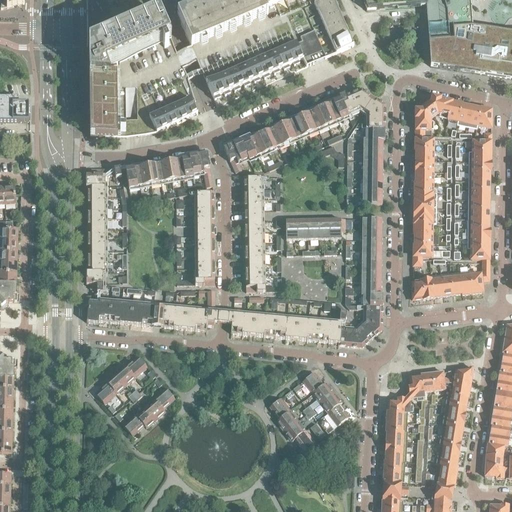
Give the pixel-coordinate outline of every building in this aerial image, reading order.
[(0,0),(0,1),(1,2),(1,11),(7,9),(9,9),(24,5),(24,0),(0,0)] [(131,27),(89,46),(89,73),(91,73),(91,77),(89,77),(90,139),(118,139),(126,138),(137,137),(138,137),(148,135),(157,134),(160,133),(166,130),(167,130),(170,128),(176,126),(177,125),(180,124),(186,121),(187,121),(189,120),(196,117),(198,116),(217,108),(235,100),(237,99),(255,91),(257,90),(275,82),(277,81),(295,74),(296,73),(306,68),(314,65),(325,60),(326,60),(336,55),(349,50),(353,48),(350,39),(346,31),(342,22),(339,14),(335,6),(332,0),(215,0),(184,14),(177,17),(163,23),(160,17),(159,15),(158,15),(145,21),(144,22),(131,27)] [(470,0),(361,0),(366,12),(366,13),(375,12),(380,11),(396,10),(397,11),(397,12),(411,11),(410,9),(426,8),(430,68),(511,80),(511,35),(472,29),(470,0)] [(350,94),(339,98),(340,101),(347,117),(350,115),(351,117),(360,114),(361,115),(363,116),(373,100),(370,97),(361,92),(351,97),(350,94)] [(432,102),(425,107),(434,118),(438,115),(448,117),(451,104),(440,101),(432,99),(432,102)] [(0,125),(19,125),(19,124),(29,124),(29,106),(19,106),(19,100),(0,100),(0,125)] [(373,100),(363,116),(364,116),(365,115),(368,117),(368,127),(368,131),(385,131),(385,108),(377,102),(373,100)] [(340,101),(330,106),(339,126),(349,121),(348,119),(347,117),(340,101)] [(448,117),(447,121),(458,124),(462,107),(462,106),(451,104),(448,117)] [(330,106),(320,110),(329,130),(339,126),(330,106)] [(416,112),(416,121),(416,133),(420,133),(423,133),(427,133),(430,133),(430,121),(434,118),(425,107),(419,112),(416,112)] [(458,124),(457,127),(467,130),(471,109),(462,107),(458,124)] [(471,109),(467,130),(477,132),(477,128),(480,111),(471,109)] [(320,110),(310,114),(319,134),(329,130),(320,110)] [(480,111),(477,128),(491,131),(491,112),(480,110),(480,111)] [(310,114),(301,119),(309,139),(319,134),(310,114)] [(301,119),(291,123),(300,143),(309,139),(301,119)] [(291,123),(281,127),(290,147),(300,143),(291,123)] [(281,127),(271,132),(280,152),(290,147),(281,127)] [(385,142),(385,131),(368,131),(365,131),(365,142),(383,142),(385,142)] [(271,132),(261,136),(270,156),(280,152),(271,132)] [(261,136),(251,140),(260,160),(270,156),(261,136)] [(251,140),(242,145),(249,163),(250,163),(249,163),(250,165),(260,160),(251,140)] [(415,141),(415,153),(416,153),(433,153),(433,142),(431,142),(427,142),(423,142),(419,141),(416,141),(415,141)] [(365,142),(363,142),(363,153),(383,153),(383,142),(365,142)] [(241,143),(231,147),(237,161),(238,164),(239,167),(240,168),(249,163),(250,163),(249,163),(242,145),(241,143)] [(473,143),(472,154),(491,155),(491,144),(490,144),(485,144),(473,143)] [(237,161),(231,147),(224,150),(230,164),(237,161)] [(336,161),(340,156),(335,153),(331,158),(336,161)] [(383,153),(363,153),(363,164),(383,164),(383,153)] [(416,153),(416,164),(433,164),(433,153),(416,153)] [(469,154),(468,164),(491,164),(491,155),(472,154),(469,154)] [(207,155),(200,156),(203,171),(209,170),(210,170),(207,155)] [(200,156),(189,158),(189,160),(192,178),(193,179),(193,180),(204,178),(204,177),(203,176),(203,174),(203,171),(200,156)] [(189,160),(179,162),(183,184),(193,182),(193,180),(193,179),(192,178),(189,160)] [(179,162),(168,164),(172,185),(183,184),(179,162)] [(168,164),(157,166),(161,187),(172,185),(168,164)] [(363,164),(363,174),(382,175),(383,164),(363,164)] [(416,164),(416,174),(433,174),(433,164),(416,164)] [(468,164),(468,174),(489,175),(490,175),(491,164),(468,164)] [(157,166),(147,168),(151,189),(161,187),(157,166)] [(147,168),(136,170),(140,191),(151,189),(147,168)] [(136,170),(125,172),(129,193),(140,191),(136,170)] [(382,175),(363,174),(363,185),(382,186),(382,175)] [(416,174),(416,185),(433,185),(433,174),(416,174)] [(468,174),(468,184),(489,184),(489,175),(468,174)] [(105,189),(105,177),(104,177),(102,177),(99,177),(96,177),(94,177),(91,177),(86,177),(86,189),(88,189),(105,189)] [(263,191),(263,180),(256,180),(249,180),(244,180),(244,191),(263,191)] [(468,184),(468,193),(489,193),(489,184),(468,184)] [(363,185),(362,196),(382,196),(382,186),(363,185)] [(415,185),(414,195),(433,196),(433,185),(416,185),(415,185)] [(15,188),(3,189),(5,207),(16,206),(15,188)] [(107,189),(105,189),(88,189),(88,200),(107,200),(107,189)] [(264,202),(263,191),(244,191),(244,202),(264,202)] [(468,193),(468,203),(489,203),(489,193),(468,193)] [(194,195),(194,206),(214,206),(214,195),(194,195)] [(414,195),(414,211),(436,211),(436,196),(433,196),(414,195)] [(382,207),(382,196),(362,196),(362,207),(382,207)] [(107,210),(107,200),(88,200),(88,210),(107,210)] [(264,213),(264,202),(244,202),(244,214),(264,213)] [(468,203),(468,212),(489,212),(489,203),(468,203)] [(214,217),(214,206),(194,206),(194,217),(214,217)] [(107,221),(107,210),(88,210),(88,221),(107,221)] [(414,211),(414,226),(432,227),(436,227),(436,211),(414,211)] [(468,212),(468,221),(489,222),(489,212),(468,212)] [(264,218),(264,213),(244,214),(244,219),(244,223),(264,223),(264,218)] [(214,229),(214,217),(194,217),(194,228),(194,229),(198,229),(199,229),(214,229)] [(107,232),(107,221),(88,221),(88,232),(107,232)] [(341,221),(330,222),(330,241),(341,241),(341,234),(341,221)] [(362,221),(362,232),(382,232),(382,221),(362,221)] [(468,221),(467,231),(489,231),(489,222),(468,221)] [(297,242),(296,222),(285,223),(286,242),(297,242)] [(308,242),(308,222),(296,222),(297,242),(308,242)] [(319,241),(319,222),(308,222),(308,242),(319,241)] [(330,241),(330,222),(319,222),(319,241),(330,241)] [(264,234),(264,223),(244,223),(245,234),(264,234)] [(414,226),(414,237),(415,237),(432,237),(432,227),(414,226)] [(199,229),(198,229),(194,229),(194,231),(194,238),(214,238),(214,231),(214,229),(199,229)] [(0,231),(0,242),(18,244),(18,237),(18,232),(6,231),(0,231)] [(467,231),(467,241),(489,242),(490,231),(489,231),(467,231)] [(107,242),(107,232),(88,232),(88,242),(107,242)] [(362,232),(362,242),(381,243),(382,232),(362,232)] [(264,245),(264,234),(245,234),(245,245),(264,245)] [(415,237),(415,247),(432,247),(432,237),(415,237)] [(214,249),(214,238),(194,238),(194,239),(195,249),(214,249)] [(467,241),(467,251),(471,251),(489,251),(489,242),(467,241)] [(0,242),(0,253),(18,254),(18,244),(0,242)] [(107,253),(107,242),(88,242),(88,253),(107,253)] [(362,242),(362,253),(381,253),(381,243),(362,242)] [(264,256),(264,245),(245,245),(245,256),(264,256)] [(414,247),(413,259),(414,259),(417,259),(421,259),(432,259),(432,247),(415,247),(414,247)] [(214,260),(214,249),(195,249),(195,260),(214,260)] [(471,251),(471,262),(483,262),(489,262),(489,251),(471,251)] [(0,253),(0,264),(17,265),(18,254),(0,253)] [(107,264),(107,253),(88,253),(88,264),(107,264)] [(381,253),(362,253),(362,264),(381,264),(381,253)] [(265,267),(264,256),(245,256),(245,267),(265,267)] [(214,271),(214,260),(195,260),(195,271),(214,271)] [(0,264),(0,275),(17,276),(17,265),(0,264)] [(107,274),(107,264),(88,264),(88,274),(105,274),(107,274)] [(362,264),(361,275),(381,275),(381,264),(362,264)] [(265,278),(265,267),(245,267),(245,278),(265,278)] [(483,277),(470,278),(472,296),(483,294),(482,284),(489,283),(489,270),(483,270),(483,277)] [(214,282),(214,271),(195,271),(195,282),(204,282),(214,282)] [(105,278),(105,274),(88,274),(86,274),(86,286),(90,286),(97,286),(103,286),(105,286),(105,278)] [(470,274),(459,275),(462,296),(462,297),(472,296),(470,278),(470,274)] [(0,275),(0,285),(17,287),(17,276),(0,275)] [(361,275),(361,285),(381,286),(381,275),(361,275)] [(459,275),(450,276),(452,297),(462,296),(459,275)] [(450,276),(441,277),(443,298),(452,297),(450,276)] [(441,277),(430,278),(431,283),(434,299),(443,298),(441,277)] [(265,289),(265,278),(245,278),(245,289),(256,289),(265,289)] [(431,283),(413,285),(413,302),(422,301),(422,302),(434,300),(434,299),(431,283)] [(0,321),(1,322),(1,304),(19,304),(20,296),(16,296),(17,287),(0,285),(0,321)] [(381,297),(381,290),(381,286),(361,285),(361,296),(363,296),(381,297)] [(382,308),(383,297),(381,297),(363,296),(363,298),(363,308),(382,308)] [(162,329),(164,310),(158,309),(154,309),(99,304),(99,306),(96,306),(91,305),(89,305),(87,324),(99,326),(99,323),(152,328),(156,329),(162,329)] [(332,310),(332,305),(324,304),(324,313),(331,314),(332,310)] [(382,332),(382,308),(363,308),(363,312),(363,323),(360,325),(359,326),(372,341),(375,338),(382,332)] [(267,338),(269,319),(232,315),(228,315),(224,315),(220,314),(215,314),(208,314),(207,314),(164,310),(162,329),(206,333),(207,329),(213,329),(214,325),(219,325),(223,325),(227,326),(230,326),(231,326),(231,335),(267,338)] [(338,345),(340,328),(340,325),(339,325),(269,319),(267,338),(338,345)] [(372,341),(359,326),(358,327),(356,329),(345,328),(340,328),(338,345),(338,347),(359,349),(363,349),(369,343),(372,341)] [(0,379),(14,380),(14,369),(17,370),(18,361),(0,360),(0,344),(0,343),(0,342),(0,379)] [(511,346),(504,345),(502,356),(503,356),(506,356),(511,357),(511,346)] [(503,356),(502,365),(511,366),(511,357),(506,356),(503,356)] [(138,359),(128,368),(136,378),(147,369),(138,359)] [(511,366),(502,365),(500,374),(504,375),(511,376),(511,366)] [(124,367),(115,375),(125,387),(136,378),(128,368),(126,370),(124,367)] [(453,382),(453,385),(462,387),(462,389),(470,391),(471,387),(472,381),(472,380),(471,380),(472,374),(469,371),(455,373),(453,382)] [(152,382),(155,379),(150,373),(147,376),(152,382)] [(443,374),(432,375),(434,393),(445,392),(443,374)] [(499,374),(498,383),(511,385),(511,376),(504,375),(500,374),(499,374)] [(125,387),(115,375),(105,383),(108,386),(106,387),(115,397),(125,387)] [(432,375),(421,377),(421,378),(424,400),(425,400),(424,394),(434,393),(432,375)] [(312,395),(322,387),(313,376),(303,383),(312,395)] [(409,397),(407,399),(410,402),(424,400),(421,378),(414,378),(411,379),(410,379),(410,380),(410,383),(411,388),(409,388),(410,396),(409,396),(409,397)] [(14,380),(0,379),(0,390),(14,391),(14,380)] [(162,386),(157,381),(154,384),(159,389),(162,386)] [(511,385),(498,383),(496,392),(511,394),(511,385)] [(452,393),(451,398),(469,400),(470,392),(470,391),(462,389),(462,387),(453,385),(453,386),(452,393)] [(323,388),(322,387),(312,395),(321,406),(333,396),(326,386),(323,388)] [(115,397),(106,387),(96,396),(104,406),(115,397)] [(0,401),(13,402),(14,395),(14,391),(0,390),(0,401)] [(166,391),(155,400),(164,410),(174,401),(166,391)] [(511,394),(496,392),(495,402),(511,404),(511,394)] [(333,396),(321,406),(329,417),(339,409),(338,408),(341,405),(333,396)] [(447,397),(445,407),(466,410),(467,407),(468,400),(469,401),(469,400),(451,398),(447,397)] [(388,402),(388,413),(408,415),(410,415),(410,402),(407,399),(406,400),(405,400),(405,401),(397,401),(397,403),(388,402)] [(164,410),(155,400),(145,410),(155,422),(165,414),(162,411),(164,410)] [(13,402),(0,401),(0,411),(13,412),(13,402)] [(279,420),(289,412),(280,401),(270,409),(279,420)] [(511,404),(495,402),(494,409),(498,409),(511,411),(511,404)] [(113,416),(116,413),(111,407),(108,410),(113,416)] [(444,415),(444,417),(465,420),(466,412),(466,410),(445,407),(444,415)] [(348,420),(339,409),(329,417),(338,428),(348,420)] [(494,409),(492,418),(511,421),(511,415),(511,414),(511,411),(498,409),(494,409)] [(145,410),(134,419),(142,428),(143,427),(146,430),(155,422),(145,410)] [(13,412),(0,411),(0,422),(13,423),(13,412)] [(289,412),(279,420),(280,421),(277,423),(285,433),(297,423),(289,412)] [(387,413),(386,424),(407,425),(408,415),(388,413),(387,413)] [(123,421),(118,415),(115,418),(120,424),(123,421)] [(338,428),(329,417),(328,415),(324,419),(331,428),(334,431),(336,430),(338,428)] [(444,417),(442,427),(463,430),(464,427),(465,420),(444,417)] [(492,418),(491,427),(492,427),(492,428),(510,430),(509,430),(511,421),(492,418)] [(142,428),(134,419),(123,428),(132,438),(142,428)] [(13,423),(0,422),(0,433),(13,434),(13,423)] [(297,423),(285,433),(292,443),(295,441),(296,442),(306,434),(297,423)] [(386,424),(386,434),(407,435),(407,428),(407,425),(386,424)] [(316,426),(310,430),(316,438),(321,434),(316,426)] [(442,427),(441,436),(462,440),(463,432),(463,430),(442,427)] [(331,428),(325,432),(328,436),(334,431),(331,428)] [(492,428),(490,436),(509,439),(510,430),(492,428)] [(0,433),(0,444),(12,445),(13,434),(0,433)] [(306,434),(296,442),(305,453),(315,446),(306,434)] [(386,434),(386,444),(407,445),(407,435),(386,434)] [(441,436),(439,446),(460,450),(461,447),(462,440),(441,436)] [(490,436),(489,446),(493,446),(507,449),(509,441),(509,439),(490,436)] [(12,445),(0,444),(0,455),(12,456),(12,445)] [(386,444),(385,454),(406,455),(407,445),(386,444)] [(439,448),(437,456),(459,460),(460,452),(460,450),(439,446),(439,448)] [(488,446),(486,457),(503,459),(504,449),(507,449),(493,446),(489,446),(488,446)] [(385,454),(385,463),(405,465),(406,465),(406,455),(385,454)] [(437,456),(436,466),(437,466),(457,469),(458,467),(459,460),(437,456)] [(486,457),(485,469),(502,470),(503,459),(486,457)] [(384,463),(384,473),(404,475),(405,465),(385,463),(384,463)] [(437,466),(435,477),(456,479),(457,471),(458,469),(457,469),(437,466)] [(485,469),(485,478),(485,479),(496,479),(496,480),(504,481),(504,475),(509,475),(509,470),(505,470),(502,470),(485,469)] [(383,483),(383,484),(384,484),(401,484),(404,485),(404,481),(404,475),(384,473),(383,476),(383,483)] [(0,487),(11,488),(11,476),(0,476),(0,487)] [(435,477),(434,486),(454,489),(455,487),(456,479),(435,477)] [(383,490),(383,493),(408,494),(408,492),(408,490),(400,490),(400,489),(401,487),(401,484),(384,484),(383,487),(383,490)] [(432,494),(431,502),(434,502),(434,501),(452,502),(453,495),(454,492),(454,489),(434,486),(432,494)] [(11,488),(0,487),(0,497),(11,498),(11,488)] [(383,499),(383,502),(399,503),(400,498),(408,498),(408,496),(408,494),(383,493),(383,495),(383,499)] [(11,498),(0,497),(0,508),(10,509),(11,498)] [(426,506),(426,511),(446,511),(451,511),(451,509),(452,503),(452,502),(434,501),(434,502),(434,507),(426,506)] [(382,502),(381,511),(402,511),(403,506),(403,503),(399,503),(383,502),(382,502)]
